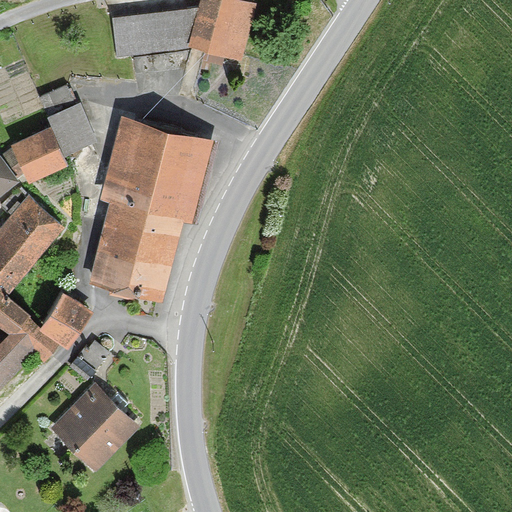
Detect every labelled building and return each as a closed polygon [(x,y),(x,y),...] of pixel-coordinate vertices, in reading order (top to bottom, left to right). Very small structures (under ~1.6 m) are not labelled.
[(197,0),(196,7),(114,16),(118,53),(192,45),(240,56),(253,0),(197,0)] [(67,162),(62,152),(96,137),(79,100),(75,102),(67,84),(40,96),(52,123),(12,141),(28,179),(67,162)] [(162,296),(204,134),(123,113),(101,194),(111,196),(90,277),(162,296)] [(0,190),(18,178),(0,153),(0,190)] [(0,296),(6,290),(64,225),(29,193),(0,225),(0,296)] [(33,349),(45,358),(59,340),(39,327),(41,324),(27,313),(30,309),(6,290),(0,296),(0,322),(10,331),(33,349)] [(66,345),(91,309),(63,291),(41,324),(39,327),(59,340),(66,345)] [(0,384),(33,349),(10,331),(6,335),(0,341),(0,384)] [(87,344),(77,357),(91,367),(101,355),(87,344)] [(97,467),(140,424),(94,380),(51,422),(97,467)]
